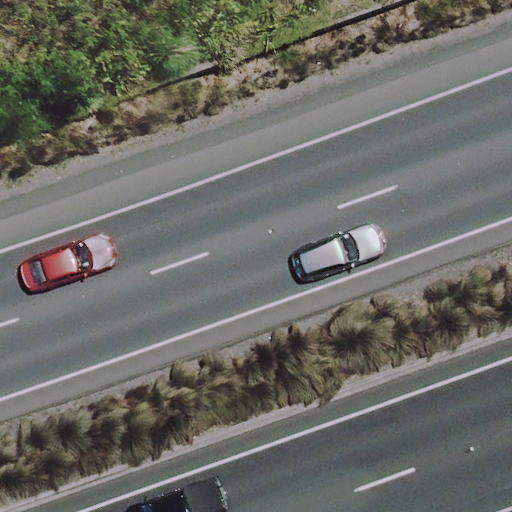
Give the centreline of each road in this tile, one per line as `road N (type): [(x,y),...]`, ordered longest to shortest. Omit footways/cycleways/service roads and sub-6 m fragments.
road 1 (primary): [(0,312),(511,117)]
road 2 (primary): [(511,455),(357,511)]
